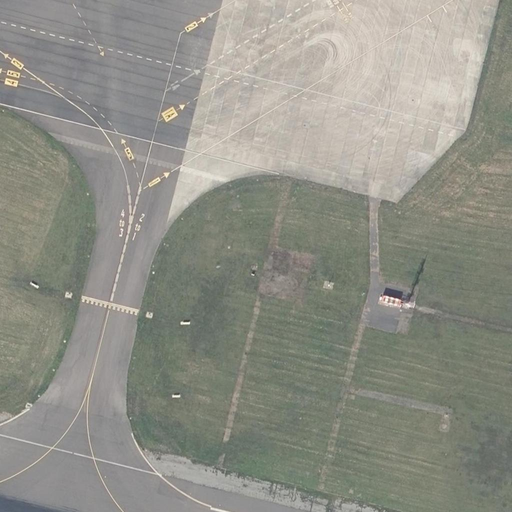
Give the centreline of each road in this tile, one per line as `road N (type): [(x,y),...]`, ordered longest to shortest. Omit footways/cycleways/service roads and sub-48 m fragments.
road 1 (track): [(291,164),(217,475)]
road 2 (track): [(369,307),(511,331)]
